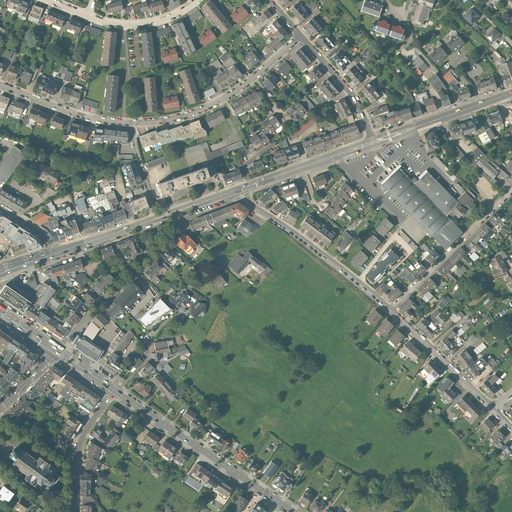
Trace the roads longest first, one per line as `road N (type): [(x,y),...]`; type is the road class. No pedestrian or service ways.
road 1 (residential): [(0,84),(104,120),(175,118),(251,78),(300,33)]
road 2 (secondary): [(113,391),(292,511)]
road 3 (residential): [(239,189),(390,310)]
road 4 (residential): [(174,211),(177,221),(56,350)]
road 5 (residential): [(511,191),(390,310)]
road 6 (primary): [(511,93),(372,142)]
road 7 (primary): [(372,142),(239,189)]
road 8 (residential): [(390,310),(492,407)]
road 9 (residential): [(372,142),(353,94),(300,33)]
road 10 (primary): [(174,211),(49,254)]
road 11 (residential): [(72,511),(81,437),(113,391)]
